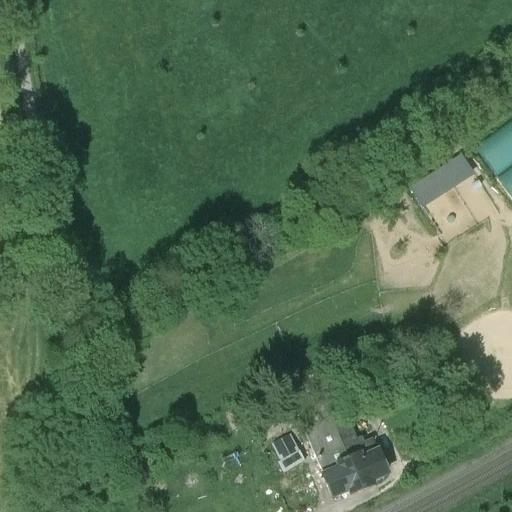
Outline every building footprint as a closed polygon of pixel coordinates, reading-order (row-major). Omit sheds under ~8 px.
[(459,158),(409,190),(422,210),(472,178),(459,158)] [(511,163),(495,175),(511,199),(511,163)] [(349,406),(331,414),(350,456),(363,450),(350,421),(355,419),(349,406)] [(336,462),(350,456),(331,414),(329,409),(311,417),(314,424),(303,429),(323,473),(338,466),(336,462)] [(291,435),(271,445),(279,462),(300,452),(291,435)] [(363,450),(350,456),(366,490),(379,484),(377,481),(394,473),(382,447),(366,454),(363,450)] [(366,490),(350,456),(336,462),(338,466),(323,473),(335,498),(351,491),(353,496),(366,490)]
